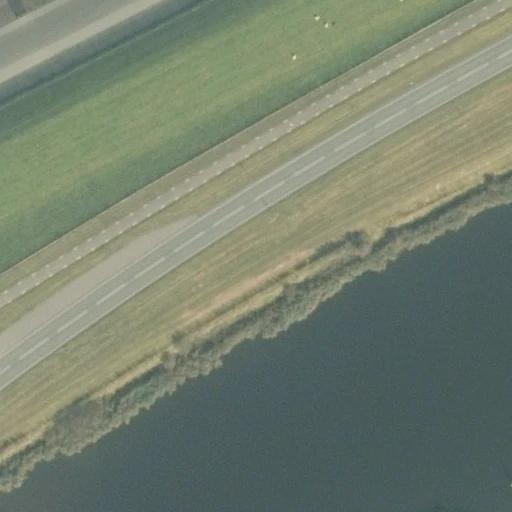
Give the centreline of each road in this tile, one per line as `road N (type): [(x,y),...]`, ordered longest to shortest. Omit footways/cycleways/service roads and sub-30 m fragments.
road 1 (unclassified): [(0,300),(508,0)]
road 2 (trunk): [(511,54),(165,255)]
road 3 (trunk): [(0,372),(165,255)]
